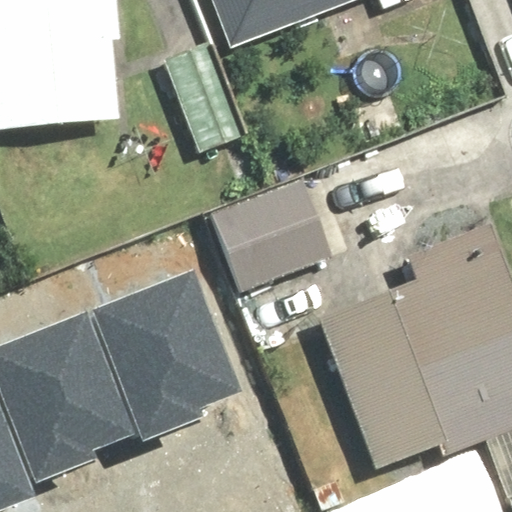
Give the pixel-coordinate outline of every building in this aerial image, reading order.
[(119,0),(0,0),(0,138),(129,129),(119,0)] [(363,0),(384,0),(389,12),(420,0),(214,0),(233,49),(363,0)] [(243,141),(199,46),(160,64),(203,158),(243,141)] [(346,260),(313,171),(201,213),(234,302),(346,260)] [(511,261),(501,232),(411,265),(420,288),(324,323),(378,472),(445,448),(450,461),(490,447),(511,506),(511,261)] [(95,309),(145,441),(206,418),(202,407),(238,393),(192,272),(95,309)] [(0,347),(0,381),(39,483),(100,460),(96,449),(132,435),(86,314),(0,347)] [(0,510),(34,497),(0,410),(0,510)]
